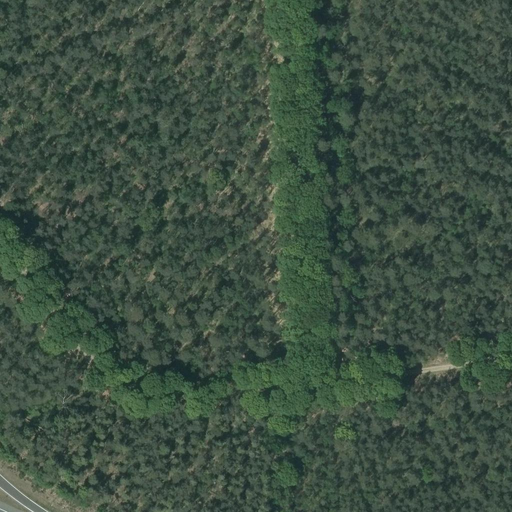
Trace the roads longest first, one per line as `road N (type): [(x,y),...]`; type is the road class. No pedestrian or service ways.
road 1 (track): [(292,0),(312,385)]
road 2 (track): [(88,357),(105,374),(155,393),(312,385)]
road 3 (track): [(312,385),(511,356)]
road 4 (track): [(0,237),(88,357)]
